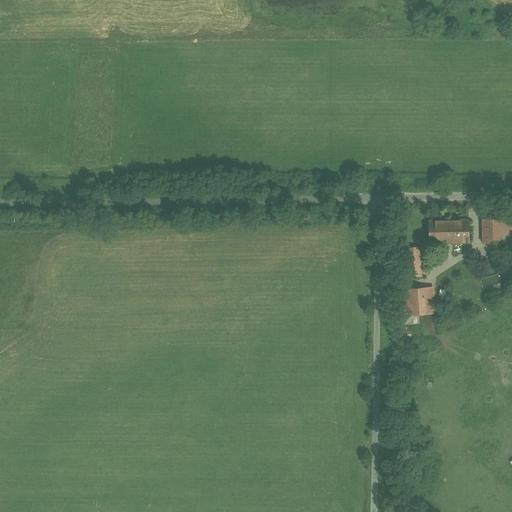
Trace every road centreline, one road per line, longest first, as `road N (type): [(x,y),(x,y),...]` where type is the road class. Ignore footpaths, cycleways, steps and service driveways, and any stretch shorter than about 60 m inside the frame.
road 1 (residential): [(0,202),(378,198)]
road 2 (residential): [(378,198),(374,511)]
road 3 (residential): [(378,198),(511,195)]
